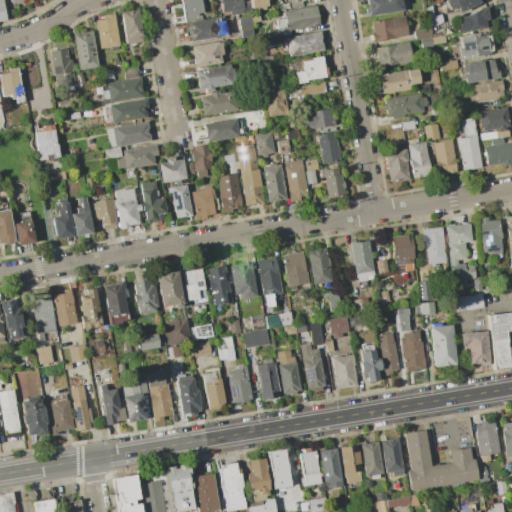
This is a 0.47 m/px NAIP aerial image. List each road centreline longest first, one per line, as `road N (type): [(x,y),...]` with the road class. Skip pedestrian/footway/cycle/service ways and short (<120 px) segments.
road 1 (residential): [(511,188),(71,263)]
road 2 (tertiary): [(90,459),(511,387)]
road 3 (residential): [(340,0),(374,212)]
road 4 (residential): [(179,142),(155,0)]
